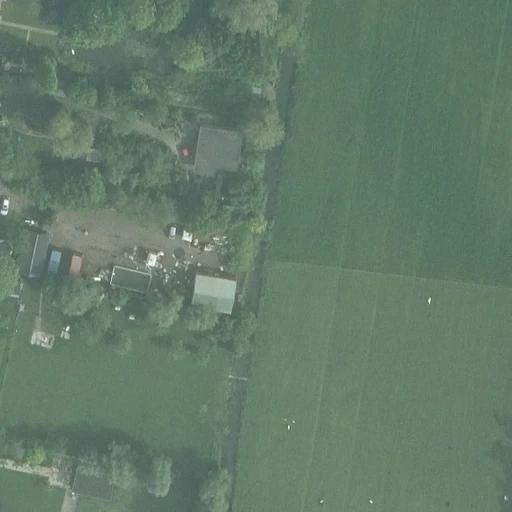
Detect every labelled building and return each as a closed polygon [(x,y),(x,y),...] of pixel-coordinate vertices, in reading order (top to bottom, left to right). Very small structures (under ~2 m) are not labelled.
[(201,126),(195,161),(235,167),(240,132),(201,126)] [(84,161),(86,148),(87,146),(64,142),(61,158),(84,162),(84,161)] [(101,150),(86,148),(84,161),(99,163),(101,150)] [(40,278),(50,235),(24,229),(15,273),(40,278)] [(194,270),(188,303),(231,311),(237,278),(194,270)] [(0,279),(0,291),(17,295),(19,283),(0,279)] [(75,465),(69,490),(108,500),(115,474),(75,465)]
